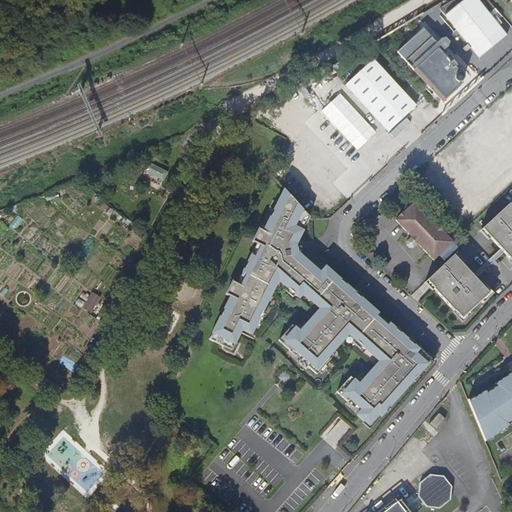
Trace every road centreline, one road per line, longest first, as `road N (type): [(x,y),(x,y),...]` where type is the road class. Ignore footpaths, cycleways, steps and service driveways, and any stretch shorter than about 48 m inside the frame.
road 1 (residential): [(511,74),(502,74),(344,224),(347,253),(464,359)]
road 2 (track): [(229,112),(77,410),(64,403)]
road 3 (track): [(229,112),(424,0)]
road 4 (residential): [(464,359),(336,511)]
